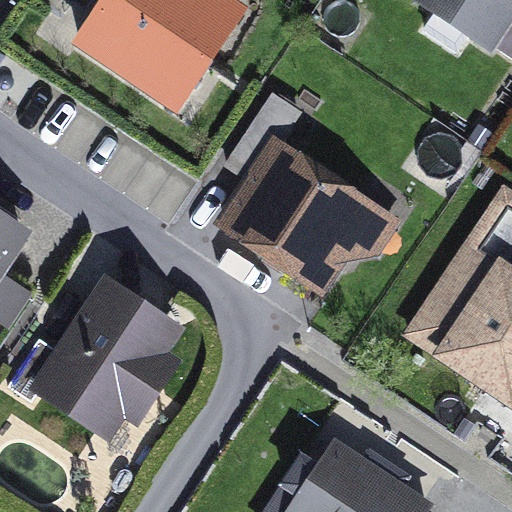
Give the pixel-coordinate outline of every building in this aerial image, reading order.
[(205,67),(240,15),(218,0),(129,0),(127,3),(121,0),(108,0),(80,43),(160,97),(188,56),(205,67)] [(506,22),(511,26),(511,0),(421,0),(439,12),(425,32),(457,53),(471,33),(490,46),(506,22)] [(160,97),(177,108),(205,67),(188,56),(160,97)] [(358,250),(355,236),(371,212),(276,149),(299,115),(273,99),(227,168),(252,184),(225,225),(320,289),(336,265),(350,262),(358,250)] [(511,199),(505,194),(410,336),(511,404),(511,199)] [(0,347),(32,300),(0,278),(0,269),(22,237),(0,222),(0,347)] [(160,396),(156,376),(165,363),(157,357),(172,334),(108,291),(64,357),(40,342),(8,389),(32,405),(43,388),(107,431),(123,408),(131,413),(140,400),(160,396)] [(425,511),(427,510),(334,448),(319,471),(303,461),(286,486),(302,497),(291,511),(425,511)] [(443,511),(460,488),(411,456),(395,480),(443,511)]
